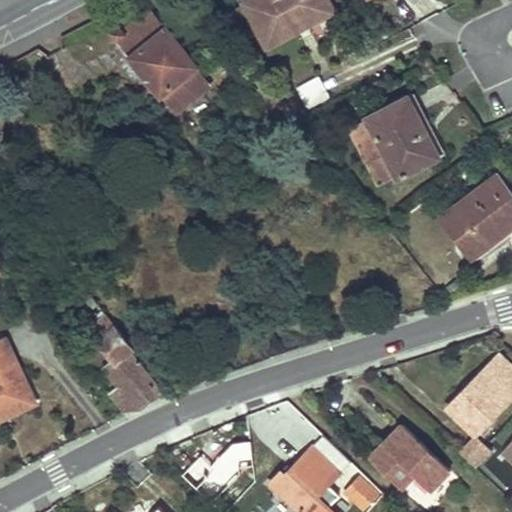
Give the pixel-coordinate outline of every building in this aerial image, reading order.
[(246,0),(243,2),(254,24),(264,45),(331,11),(325,0),(246,0)] [(170,83),(182,74),(194,65),(150,10),(123,32),(116,24),(109,30),(168,105),(180,95),(170,83)] [(170,83),(180,95),(203,77),(194,65),(182,74),(170,83)] [(252,78),(256,83),(259,87),(266,82),(267,81),(260,71),(252,78)] [(331,97),(317,74),(297,85),(310,108),(331,97)] [(280,100),(266,82),(259,87),(253,92),(267,109),(280,100)] [(348,126),(362,155),(376,184),(397,174),(397,176),(438,157),(409,96),(367,115),(368,117),(348,126)] [(441,216),(456,236),(470,256),(511,225),(511,194),(497,174),(441,216)] [(82,313),(94,303),(81,286),(69,296),(82,313)] [(93,314),(96,317),(98,320),(88,328),(97,340),(96,340),(112,360),(103,368),(117,385),(107,394),(125,416),(159,390),(127,351),(131,348),(100,309),(93,314)] [(0,413),(31,400),(2,336),(0,337),(0,413)] [(497,363),(495,361),(494,360),(447,408),(473,434),(511,394),(511,368),(511,369),(511,368),(511,365),(503,357),(497,363)] [(367,458),(399,489),(413,474),(430,490),(450,469),(401,422),(367,458)] [(212,466),(202,456),(184,474),(198,488),(204,483),(223,485),(238,471),(238,462),(253,460),(250,443),(233,445),(212,466)] [(511,498),(511,497),(511,473),(481,445),(468,458),(511,498)] [(340,511),(344,508),(331,496),(325,503),(317,496),(340,471),(312,446),(286,476),(280,470),(270,482),(300,510),(298,511),(340,511)] [(363,509),(378,493),(358,475),(343,490),(363,509)]
